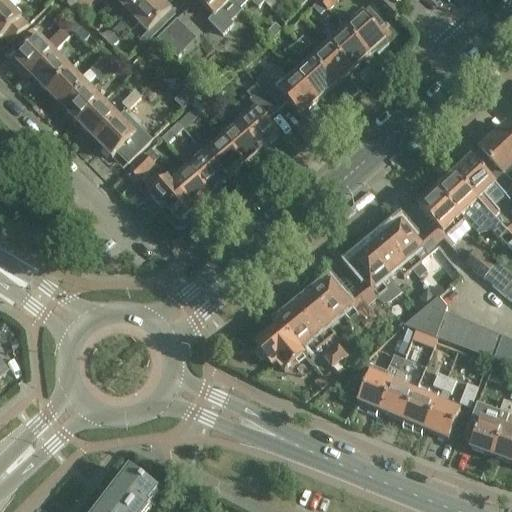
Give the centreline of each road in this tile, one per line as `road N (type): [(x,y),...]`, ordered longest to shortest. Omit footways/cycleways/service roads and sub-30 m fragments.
road 1 (secondary): [(270,241),(473,60)]
road 2 (residential): [(129,240),(0,105)]
road 3 (tertiary): [(456,511),(284,440)]
road 4 (secondary): [(270,241),(148,319)]
road 5 (secondary): [(171,346),(270,241)]
road 6 (tertiary): [(161,401),(284,440)]
road 7 (tertiary): [(284,440),(174,373)]
